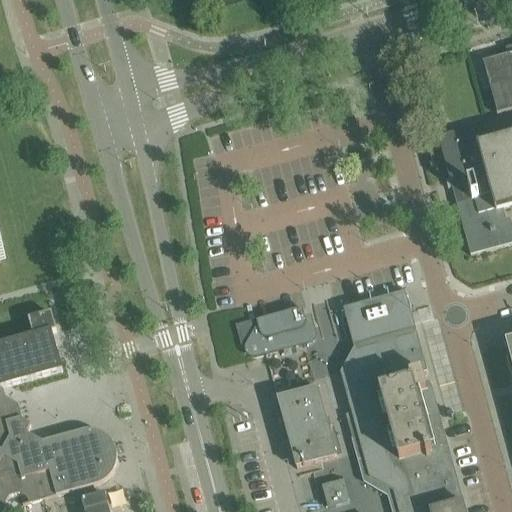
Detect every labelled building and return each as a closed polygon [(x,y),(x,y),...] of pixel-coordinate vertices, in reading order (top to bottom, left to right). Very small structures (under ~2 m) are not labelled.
[(507,59),(483,66),(497,118),(511,113),(511,49),(508,51),(505,52),(507,59)] [(474,130),(438,140),(450,183),(446,184),(447,188),(449,193),(453,192),(471,259),(511,247),(511,228),(511,223),(506,224),(503,213),(511,210),(511,140),(492,146),(480,149),(474,130)] [(427,376),(406,296),(349,312),(350,312),(345,313),(347,321),(348,325),(347,325),(355,353),(353,356),(341,376),(341,377),(358,441),(370,482),(371,482),(394,496),(398,511),(464,511),(430,385),(425,386),(423,378),(427,376)] [(260,324),(238,330),(245,356),(248,355),(248,356),(250,359),(252,360),(255,361),(266,358),(267,357),(293,350),(312,345),(315,343),(316,339),(311,322),(306,323),(304,314),(303,313),(260,324)] [(0,392),(3,391),(63,375),(53,337),(57,335),(52,317),(29,323),(34,340),(0,349),(0,392)] [(0,511),(14,511),(97,489),(99,488),(102,487),(105,486),(106,485),(108,483),(110,481),(112,478),(113,477),(115,473),(116,470),(117,466),(117,463),(117,461),(117,460),(117,458),(117,456),(116,454),(116,452),(115,450),(113,447),(112,445),(110,443),(108,441),(106,439),(104,438),(100,436),(96,435),(93,434),(91,434),(89,434),(87,434),(83,434),(43,446),(27,436),(32,428),(23,423),(19,408),(6,400),(3,391),(0,392),(0,511)] [(278,403),(284,422),(297,472),(317,467),(308,434),(303,415),(323,410),(318,392),(311,394),(278,403)] [(303,415),(308,434),(328,429),(325,420),(323,410),(303,415)] [(328,429),(308,434),(317,467),(337,461),(333,447),(328,429)] [(344,484),(323,490),(329,511),(350,505),(347,495),(344,484)] [(109,511),(106,497),(82,504),(84,511),(109,511)]
